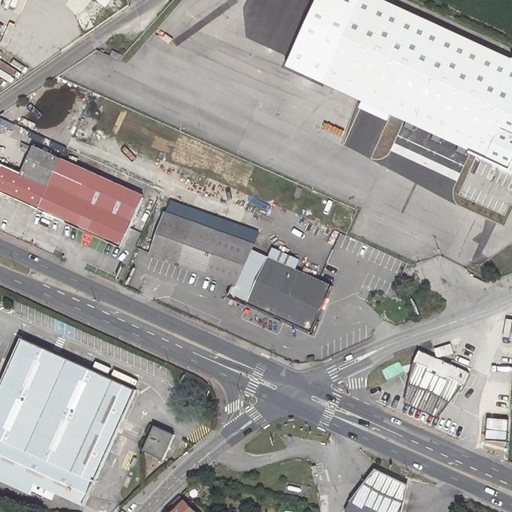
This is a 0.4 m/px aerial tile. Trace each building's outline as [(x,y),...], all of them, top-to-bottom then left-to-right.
[(511,58),(381,0),(361,0),(324,83),(511,167),(511,166),(511,58)] [(290,33),(317,40),(321,25),(301,20),(299,28),(291,26),(290,33)] [(144,198),(33,148),(22,173),(133,224),(144,198)] [(0,192),(121,248),(133,224),(22,173),(0,163),(0,192)] [(253,244),(168,207),(150,249),(235,285),(250,250),(253,244)] [(293,269),(297,259),(271,248),(266,258),(293,269)] [(312,332),(332,286),(293,269),(266,258),(250,250),(235,285),(230,295),(312,332)] [(0,476),(30,490),(34,482),(83,503),(137,386),(22,335),(0,382),(0,476)] [(435,349),(438,358),(455,353),(452,344),(435,349)] [(465,385),(471,374),(420,351),(416,362),(465,385)] [(407,402),(440,417),(465,385),(416,362),(407,402)] [(485,420),(485,440),(506,440),(506,420),(485,420)] [(174,432),(154,423),(143,448),(163,458),(174,432)] [(403,511),(409,485),(376,469),(352,501),(374,511),(403,511)] [(180,511),(195,511),(186,502),(185,502),(180,496),(173,503),(180,511)] [(374,511),(352,501),(346,511),(374,511)] [(167,509),(170,511),(180,511),(173,503),(167,509)]
